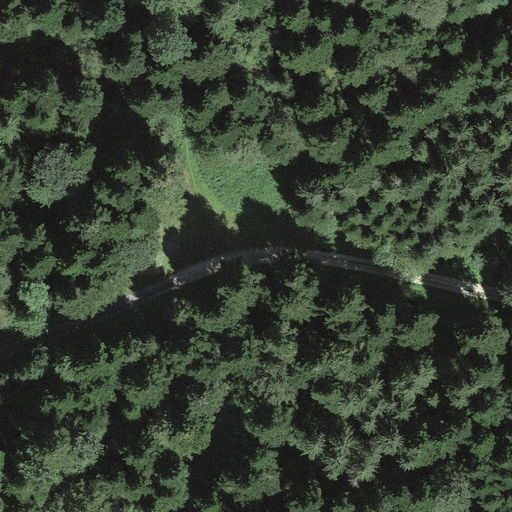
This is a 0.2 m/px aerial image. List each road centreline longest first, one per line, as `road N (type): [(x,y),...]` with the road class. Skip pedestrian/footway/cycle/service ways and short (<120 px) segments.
road 1 (track): [(0,348),(228,256),(276,248),(511,293)]
road 2 (track): [(228,256),(184,113),(186,0)]
